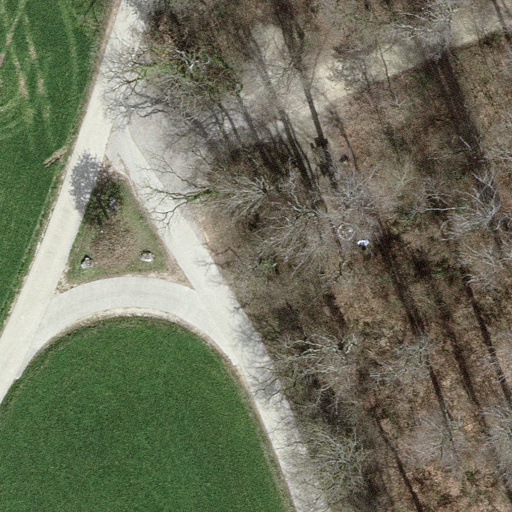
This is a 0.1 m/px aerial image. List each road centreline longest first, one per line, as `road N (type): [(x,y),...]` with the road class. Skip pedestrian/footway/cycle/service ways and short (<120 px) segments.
road 1 (track): [(119,114),(279,420),(316,511)]
road 2 (track): [(511,5),(467,16),(138,152)]
road 3 (track): [(0,368),(119,114)]
road 4 (track): [(17,334),(68,306),(132,292),(164,296),(222,323)]
